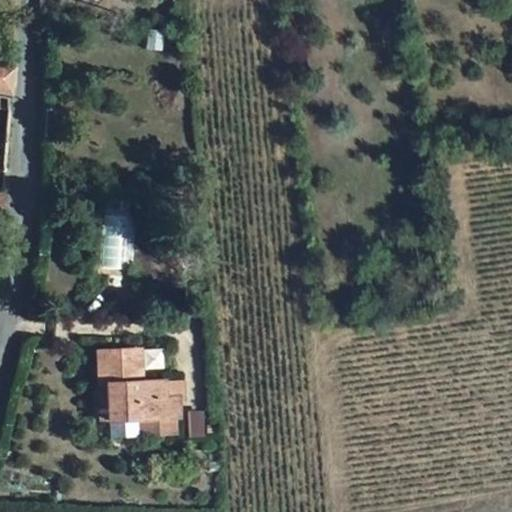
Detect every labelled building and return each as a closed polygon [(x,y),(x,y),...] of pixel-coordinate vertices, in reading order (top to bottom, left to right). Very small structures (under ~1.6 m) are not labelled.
[(0,63),(0,94),(9,96),(14,66),(10,66),(0,63)] [(9,96),(0,94),(0,107),(8,109),(9,100),(9,96)] [(140,346),(98,346),(97,377),(105,377),(106,414),(106,432),(134,431),(134,414),(173,414),(177,414),(177,393),(164,393),(164,377),(140,377),(140,346)] [(105,377),(97,377),(97,414),(106,414),(105,377)] [(183,377),(164,377),(164,393),(177,393),(183,393),(183,377)] [(200,435),(200,410),(187,410),(187,435),(200,435)] [(173,414),(134,414),(134,431),(173,430),(173,414)]
